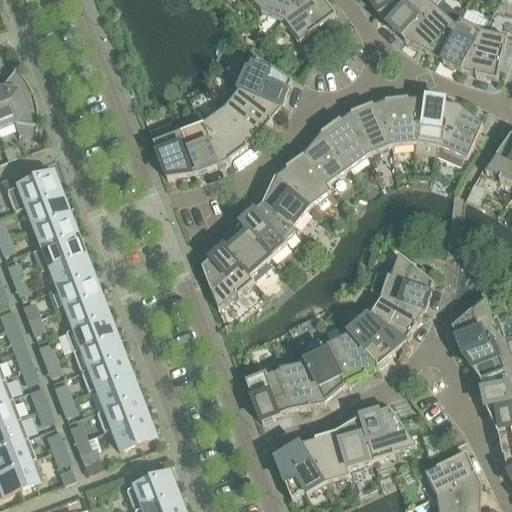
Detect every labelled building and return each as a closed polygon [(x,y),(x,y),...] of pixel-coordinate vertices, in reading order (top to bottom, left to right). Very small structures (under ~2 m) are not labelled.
[(263,17),(270,0),(241,0),(245,4),(247,2),(262,16),(262,17),(263,17)] [(270,0),(263,17),(285,27),(307,0),(270,0)] [(320,0),(307,0),(285,27),(300,48),(327,28),(337,21),(324,3),(323,4),(320,0)] [(366,0),(379,19),(408,0),(366,0)] [(423,0),(408,0),(379,19),(390,29),(389,30),(405,45),(435,11),(423,0)] [(435,11),(405,45),(406,46),(431,59),(462,25),(461,25),(456,30),(435,11)] [(462,25),(431,59),(444,65),(443,67),(462,77),(483,36),(462,25)] [(322,54),(335,38),(327,28),(300,48),(312,62),(317,58),(322,54)] [(483,36),(462,77),(464,77),(477,80),(476,81),(498,86),(508,41),(483,36)] [(240,96),(281,114),(293,88),(294,87),(256,62),(254,64),(256,65),(251,77),(249,76),(240,96)] [(33,102),(32,98),(30,93),(27,88),(24,84),(20,79),(16,76),(12,72),(11,73),(13,75),(0,92),(14,128),(18,140),(20,140),(19,139),(31,141),(33,131),(35,131),(35,134),(36,134),(37,127),(37,121),(36,114),(35,108),(33,102)] [(0,133),(14,128),(0,92),(0,91),(0,133)] [(224,115),(260,143),(273,126),(272,126),(281,114),(240,96),(233,92),(221,107),(227,112),(224,115)] [(393,151),(417,149),(424,104),(423,104),(410,105),(409,104),(388,106),(393,151)] [(424,104),(417,149),(416,159),(437,162),(442,153),(460,111),(445,109),(445,107),(424,104)] [(354,118),(370,160),(393,151),(388,106),(386,106),(386,107),(374,111),(374,110),(354,118)] [(460,111),(442,153),(468,165),(484,130),(460,111)] [(205,129),(231,166),(249,153),(248,152),(258,144),(259,144),(260,143),(224,115),(205,129)] [(323,138),(350,175),(370,160),(354,118),(352,118),(352,119),(342,126),(341,125),(323,138)] [(198,180),(182,138),(178,128),(173,130),(172,128),(150,137),(168,184),(196,180),(197,181),(198,180)] [(182,138),(198,180),(219,172),(230,166),(230,167),(231,166),(205,129),(182,138)] [(304,161),(331,197),(332,197),(328,191),(350,175),(323,138),(322,139),(304,161)] [(511,190),(511,140),(486,178),(488,179),(489,177),(501,183),(500,185),(511,190)] [(8,166),(16,163),(12,150),(3,154),(8,166)] [(276,183),(312,212),(326,201),(331,197),(304,161),(287,173),(288,175),(276,183)] [(15,217),(26,212),(59,199),(51,179),(7,196),(15,217)] [(264,210),(299,239),(300,238),(294,234),(312,212),(276,183),(264,210)] [(337,206),(331,197),(326,201),(332,210),(337,206)] [(26,212),(34,233),(67,220),(59,199),(26,212)] [(242,229),(272,263),(288,249),(286,247),(296,239),(298,240),(299,239),(264,210),(242,229)] [(34,233),(41,253),(75,240),(67,220),(34,233)] [(225,254),(255,288),(272,273),(267,268),(272,263),(242,229),(225,254)] [(41,253),(49,273),(83,260),(75,240),(41,253)] [(8,243),(0,245),(0,250),(4,260),(13,256),(8,243)] [(255,288),(225,254),(204,272),(203,273),(219,315),(221,314),(237,300),(239,302),(255,288)] [(49,273),(57,293),(91,280),(83,260),(49,273)] [(382,303),(425,317),(434,291),(435,290),(427,283),(418,276),(399,261),(398,263),(392,283),(377,278),(371,295),(382,303)] [(14,287),(23,283),(18,269),(9,273),(14,287)] [(423,270),(418,276),(427,283),(432,277),(423,270)] [(57,293),(65,313),(98,300),(91,280),(57,293)] [(23,283),(14,287),(19,300),(28,297),(23,283)] [(476,302),(481,308),(487,303),(482,297),(476,302)] [(65,313),(73,334),(106,321),(98,300),(65,313)] [(368,323),(406,348),(418,330),(417,329),(425,317),(382,303),(368,323)] [(464,361),(506,344),(498,324),(496,325),(488,305),(489,305),(487,303),(481,308),(453,333),(454,334),(464,361)] [(30,327),(39,323),(33,310),(24,313),(30,327)] [(7,336),(16,332),(11,318),(2,322),(7,336)] [(73,357),(114,341),(106,321),(73,334),(65,337),(73,357)] [(39,323),(30,327),(35,341),(44,337),(39,323)] [(406,348),(368,323),(350,339),(380,373),(396,359),(395,358),(405,349),(406,348)] [(234,330),(232,325),(224,328),(226,333),(234,330)] [(16,332),(7,336),(12,349),(22,346),(16,332)] [(328,350),(348,390),(367,381),(367,379),(378,374),(379,374),(380,373),(350,339),(328,350)] [(81,377),(122,361),(114,341),(73,357),(81,377)] [(511,358),(506,344),(464,361),(481,385),(511,372),(511,358)] [(348,390),(328,350),(326,345),(305,355),(310,366),(305,369),(325,409),(348,390)] [(45,368),(54,364),(49,350),(40,354),(45,368)] [(23,376),(32,373),(27,359),(18,363),(23,376)] [(88,397),(96,395),(130,381),(122,361),(81,377),(88,397)] [(54,364),(45,368),(51,381),(60,378),(54,364)] [(282,373),(290,418),(311,414),(311,412),(325,409),(305,369),(282,373)] [(511,372),(481,385),(486,413),(511,408),(511,372)] [(32,373),(23,376),(28,390),(37,386),(32,373)] [(290,418),(282,373),(280,374),(280,376),(268,381),(267,378),(246,386),(263,429),(290,418)] [(104,415),(137,401),(130,381),(96,395),(104,415)] [(0,408),(12,404),(4,383),(0,385),(0,408)] [(61,408),(70,404),(65,391),(56,394),(61,408)] [(38,416),(48,413),(42,399),(33,403),(38,416)] [(111,435),(145,422),(137,401),(104,415),(96,418),(104,437),(111,435)] [(12,404),(0,408),(0,431),(20,424),(12,404)] [(70,404),(61,408),(66,421),(75,418),(70,404)] [(511,408),(486,413),(499,440),(511,437),(511,408)] [(48,413),(38,416),(44,430),(53,427),(48,413)] [(362,423),(376,467),(396,461),(395,458),(415,453),(416,453),(417,452),(391,415),(390,416),(362,423)] [(145,422),(111,435),(119,456),(153,443),(145,422)] [(337,438),(349,482),(350,482),(348,475),(376,467),(362,423),(337,438)] [(0,454),(27,444),(20,424),(0,431),(0,454)] [(76,448),(85,445),(80,431),(71,435),(76,448)] [(511,437),(499,440),(503,461),(505,461),(507,473),(507,474),(508,475),(511,473),(511,437)] [(302,450),(326,489),(349,482),(337,438),(316,444),(316,446),(302,450)] [(54,457),(63,453),(58,440),(49,443),(54,457)] [(0,477),(35,464),(27,444),(0,454),(0,477)] [(85,445),(76,448),(85,470),(99,464),(96,456),(91,458),(85,445)] [(326,489),(302,450),(278,464),(277,465),(293,507),(295,506),(295,504),(306,498),(307,500),(326,489)] [(63,453),(54,457),(59,470),(68,467),(63,453)] [(452,461),(449,455),(442,459),(445,465),(452,461)] [(437,501),(482,493),(475,479),(477,479),(467,459),(426,479),(437,501)] [(35,464),(0,477),(0,494),(2,501),(43,485),(35,464)] [(84,470),(88,481),(104,475),(99,464),(85,470),(84,470)] [(132,511),(143,511),(175,500),(167,479),(126,495),(132,511)] [(481,511),(482,493),(437,501),(439,511),(481,511)] [(179,511),(175,500),(143,511),(179,511)]
